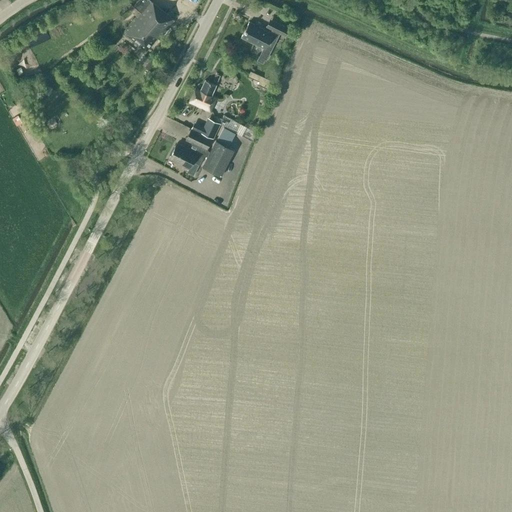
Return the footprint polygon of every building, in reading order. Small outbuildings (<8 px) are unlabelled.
[(174,20),(149,0),(137,0),(132,7),(140,13),(124,33),(146,51),(157,37),(159,39),(174,20)] [(270,33),(249,22),(241,37),(263,48),(257,60),(263,63),(265,59),(266,60),(270,52),(279,33),(284,35),(288,28),(273,21),(270,28),(272,29),(270,33)] [(189,101),(210,111),(216,98),(211,95),(216,85),(205,80),(200,90),(195,88),(189,101)] [(224,114),(220,123),(253,141),(256,131),(224,114)] [(12,120),(16,126),(22,123),(18,116),(12,120)] [(203,127),(201,132),(213,137),(220,122),(214,120),(209,129),(203,127)] [(204,155),(207,151),(206,150),(211,140),(190,129),(186,139),(192,142),(188,149),(176,143),(169,158),(188,168),(192,161),(199,164),(204,155)] [(209,152),(207,151),(204,155),(207,157),(202,166),(220,176),(234,150),(215,141),(209,152)]
